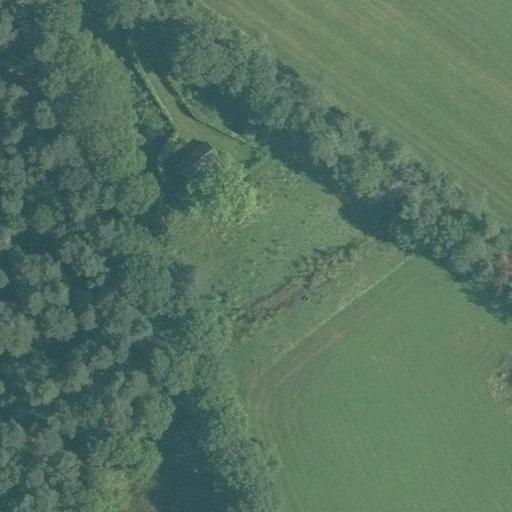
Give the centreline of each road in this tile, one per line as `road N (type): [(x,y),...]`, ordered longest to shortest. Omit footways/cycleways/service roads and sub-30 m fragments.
road 1 (track): [(40,0),(258,511)]
road 2 (track): [(511,260),(161,0)]
